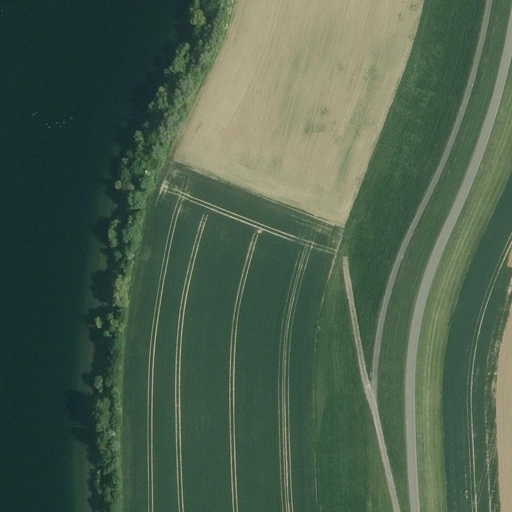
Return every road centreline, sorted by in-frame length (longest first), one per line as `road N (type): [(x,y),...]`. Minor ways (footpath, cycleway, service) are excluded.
road 1 (unclassified): [(415,511),(410,366),(418,312),(475,166),(511,32)]
road 2 (track): [(345,259),(375,413)]
